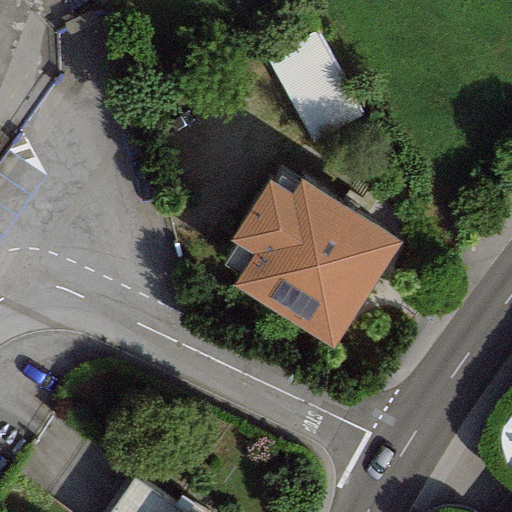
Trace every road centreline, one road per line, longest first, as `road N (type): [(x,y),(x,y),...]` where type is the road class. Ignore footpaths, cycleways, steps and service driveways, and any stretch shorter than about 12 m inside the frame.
road 1 (residential): [(403,439),(48,293),(0,356)]
road 2 (unknown): [(48,293),(93,93),(79,26)]
road 3 (secondary): [(511,289),(403,439)]
